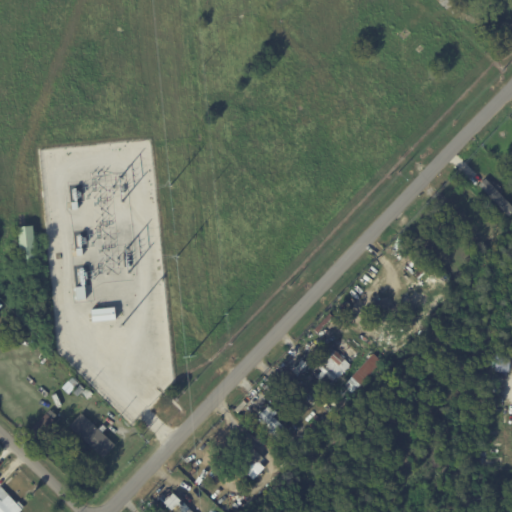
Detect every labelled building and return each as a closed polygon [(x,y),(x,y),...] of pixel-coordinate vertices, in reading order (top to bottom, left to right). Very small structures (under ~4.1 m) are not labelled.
[(511,205),(511,211),(508,215),(477,184),(484,177),(511,205)] [(466,200),(471,195),(475,199),(470,204),(466,200)] [(450,204),(458,212),(464,207),(470,213),(464,218),(478,232),(472,238),(452,218),(449,221),(441,213),(450,204)] [(20,262),(17,226),(32,224),(36,260),(20,262)] [(359,279),(374,263),(377,266),(363,282),(359,279)] [(92,320),(90,308),(114,306),(115,318),(92,320)] [(347,361),(342,366),(340,363),(335,368),(329,361),(333,357),(331,355),(337,349),(348,360),(347,361)] [(511,354),(511,367),(511,372),(496,372),(497,353),(511,354)] [(355,377),(376,354),(385,362),(363,386),(362,385),(357,390),(352,386),(358,380),(355,377)] [(323,372),(327,367),(337,376),(333,381),(323,372)] [(76,376),(82,382),(71,394),(64,387),(76,376)] [(343,380),(351,387),(347,392),(339,384),(343,380)] [(83,385),(87,389),(80,397),(76,393),(83,385)] [(88,389),(91,392),(91,391),(95,395),(90,400),(86,396),(87,396),(84,393),(88,389)] [(290,431),(283,438),(279,434),(273,440),(264,431),(269,425),(258,415),(268,404),(276,411),(272,415),(290,431)] [(56,421),(60,425),(46,439),(34,428),(52,409),(60,417),(56,421)] [(97,426),(100,429),(104,425),(108,428),(104,432),(117,445),(105,458),(71,426),(83,413),(97,426)] [(285,450),(293,442),(301,449),(294,458),(285,450)] [(267,459),(262,464),(267,469),(257,480),(252,475),(248,479),(234,465),(252,446),(267,459)] [(0,511),(0,484),(8,493),(15,501),(17,499),(23,505),(20,507),(21,508),(16,511),(0,511)] [(182,511),(181,511),(180,511),(177,511),(175,510),(174,510),(167,502),(166,503),(161,498),(170,488),(189,508),(190,507),(195,511),(182,511)]
